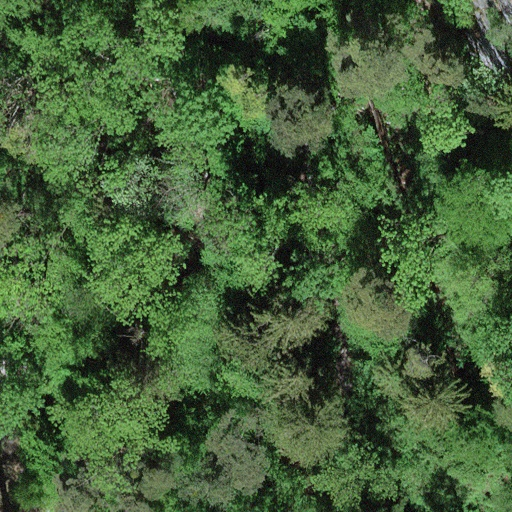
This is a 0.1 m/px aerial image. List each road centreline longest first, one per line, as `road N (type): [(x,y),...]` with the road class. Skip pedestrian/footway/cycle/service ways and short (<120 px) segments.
road 1 (track): [(415,511),(335,319),(304,0)]
road 2 (track): [(0,373),(123,478),(180,511)]
